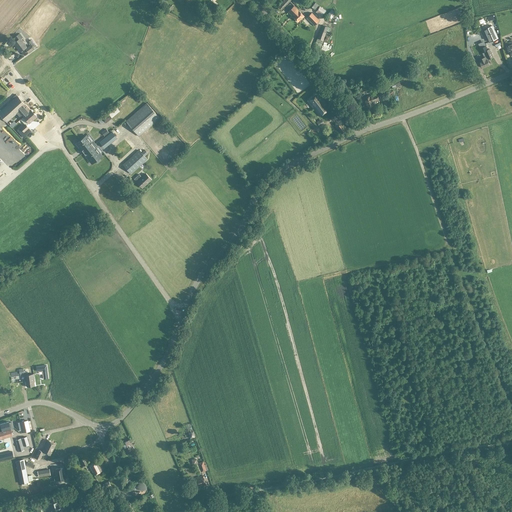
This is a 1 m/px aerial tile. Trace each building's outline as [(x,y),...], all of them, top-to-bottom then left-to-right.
[(281,11),(291,0),(283,0),(277,7),(281,11)] [(316,10),(321,14),(325,10),(319,5),(316,10)] [(296,14),(299,11),(294,6),(288,12),(293,16),(296,14)] [(328,15),(333,18),(336,11),(331,9),(328,15)] [(296,14),(293,16),(293,17),(298,22),(301,18),(302,19),(304,16),(299,10),(299,11),(296,14)] [(314,26),(319,20),(312,13),(306,18),(314,26)] [(327,27),(323,25),(320,31),(318,36),(314,48),(320,50),(326,33),(325,33),(327,27)] [(498,38),(493,26),(484,30),(489,42),(498,38)] [(15,37),(17,40),(14,43),(20,51),(26,47),(21,39),(22,38),(19,34),(15,37)] [(34,49),(32,47),(30,45),(25,49),(28,53),(34,49)] [(483,47),(481,48),(485,58),(479,60),(481,64),(480,64),(481,67),(482,67),(483,68),(491,64),(489,59),(493,57),(490,49),(485,51),(485,50),(483,47)] [(130,93),(139,103),(143,99),(134,89),(130,93)] [(319,117),(328,109),(330,108),(318,92),(307,101),(319,117)] [(364,103),(365,103),(367,108),(374,105),(373,102),(379,100),(376,94),(371,96),(363,98),(364,103)] [(29,110),(16,95),(12,98),(13,99),(0,111),(0,114),(7,122),(17,113),(19,116),(20,116),(22,118),(24,117),(26,114),(26,113),(29,110)] [(139,136),(148,128),(159,118),(146,103),(125,121),(139,136)] [(120,111),(116,106),(98,121),(102,125),(105,122),(105,123),(120,111)] [(29,110),(26,113),(26,114),(24,117),(29,123),(30,122),(31,122),(32,121),(32,120),(36,116),(34,113),(33,113),(31,110),(30,111),(29,110)] [(334,126),(341,135),(341,136),(349,130),(341,120),(334,126)] [(100,142),(104,147),(116,137),(112,132),(100,142)] [(90,162),(93,160),(94,162),(99,157),(98,156),(101,154),(94,145),(96,143),(95,144),(93,141),(91,142),(87,136),(76,144),(80,149),(87,157),(90,162)] [(132,148),(135,146),(126,137),(124,139),(132,148)] [(125,153),(131,148),(125,141),(119,145),(125,153)] [(145,156),(142,153),(139,150),(123,165),(131,174),(147,159),(145,156)] [(146,174),(142,177),(139,174),(134,179),(137,182),(142,188),(151,180),(146,174)] [(47,365),(37,367),(37,371),(43,370),(44,379),(48,378),(47,365)] [(25,379),(27,387),(35,385),(34,382),(35,382),(33,374),(24,375),(25,379)] [(21,422),(23,432),(30,430),(28,420),(21,422)] [(2,431),(10,428),(8,422),(0,424),(2,431)] [(0,438),(12,435),(12,434),(13,434),(13,432),(12,433),(10,428),(2,431),(0,431),(0,438)] [(21,438),(16,440),(19,451),(24,450),(21,438)] [(42,451),(39,450),(35,458),(39,460),(43,452),(50,455),(56,444),(48,440),(44,449),(43,449),(42,451)] [(125,454),(134,450),(130,440),(121,444),(125,454)] [(28,482),(28,481),(24,459),(19,460),(16,461),(21,483),(28,482)] [(97,461),(89,466),(94,475),(102,471),(97,461)] [(52,485),(59,484),(59,480),(65,479),(63,467),(55,469),(56,476),(54,476),(55,481),(51,481),(52,485)] [(206,485),(203,475),(192,479),(195,488),(200,486),(201,487),(206,485)] [(137,486),(134,488),(136,493),(139,492),(140,492),(140,491),(141,491),(142,490),(142,491),(142,490),(146,489),(146,488),(146,487),(146,486),(145,486),(145,485),(144,485),(144,484),(143,484),(142,483),(141,483),(140,483),(139,483),(136,484),(137,486)] [(52,511),(56,511),(56,510),(63,508),(62,502),(59,503),(59,502),(55,503),(55,502),(50,503),(50,504),(48,505),(49,510),(52,510),(52,511)]
